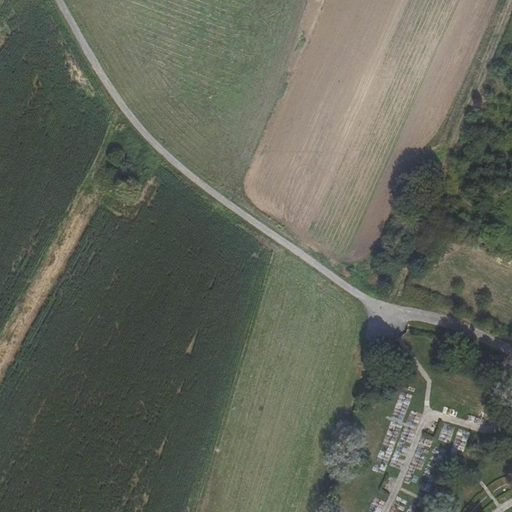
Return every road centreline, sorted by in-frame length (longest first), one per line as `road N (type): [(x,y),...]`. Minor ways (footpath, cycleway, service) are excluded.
road 1 (unclassified): [(58,0),(142,132),(229,204),(385,310),(463,330),(511,353)]
road 2 (track): [(511,15),(385,310)]
road 3 (track): [(313,511),(385,310)]
